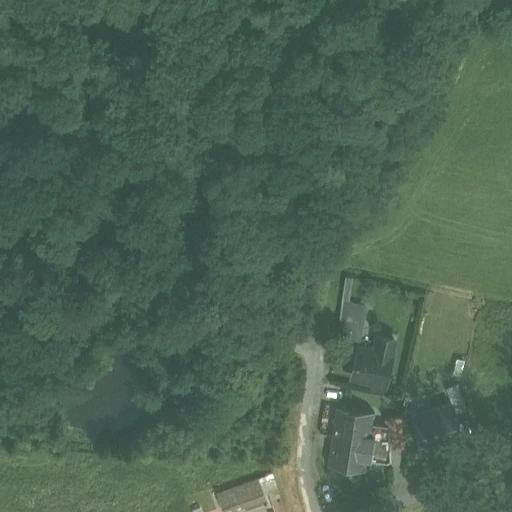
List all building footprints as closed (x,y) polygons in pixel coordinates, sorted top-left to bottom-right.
[(366,336),(370,300),(347,297),(343,333),(366,336)] [(375,348),(359,345),(352,374),(385,381),(394,338),(378,335),(375,348)] [(511,374),(476,388),(489,418),(511,407),(511,374)] [(450,400),(411,412),(422,449),(461,438),(450,400)] [(372,408),(334,403),(327,461),(364,466),(372,408)] [(401,415),(386,417),(389,444),(403,443),(401,415)] [(259,476),(217,491),(225,511),(266,496),(263,487),(259,476)] [(278,511),(291,511),(286,495),(274,500),(278,511)]
